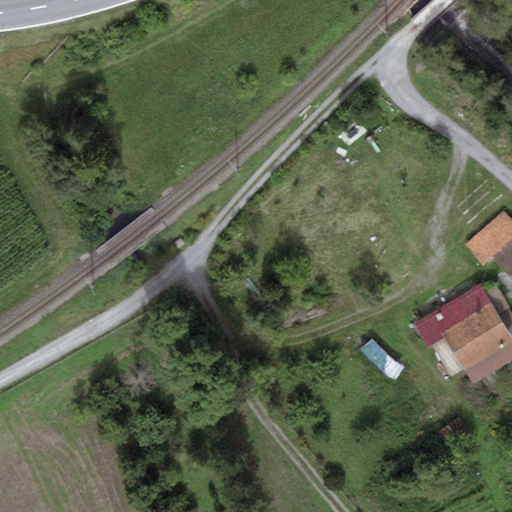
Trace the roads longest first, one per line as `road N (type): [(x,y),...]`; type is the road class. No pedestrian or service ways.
road 1 (track): [(396,52),(361,73),(179,272),(214,343),(341,511)]
road 2 (track): [(464,138),(429,270),(397,302),(283,344),(245,339),(203,314)]
road 3 (unknown): [(205,0),(166,52),(55,148),(23,194),(8,238),(12,285)]
road 4 (track): [(179,272),(0,382)]
